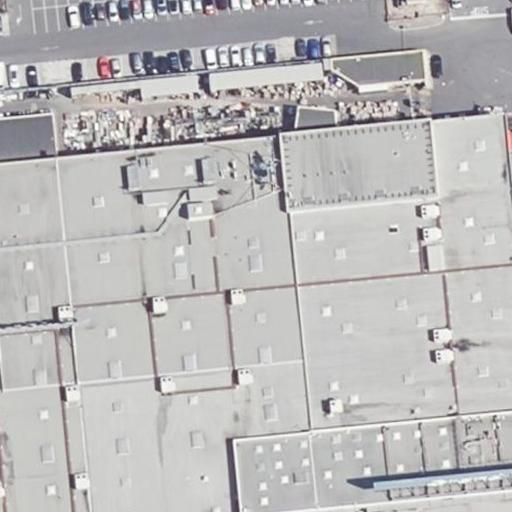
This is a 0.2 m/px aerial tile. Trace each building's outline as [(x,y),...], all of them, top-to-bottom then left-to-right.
[(361,90),(427,84),(424,54),(331,62),(332,72),(361,90)] [(211,79),(212,94),(326,83),(324,67),(211,79)] [(143,101),(201,95),(199,80),(142,86),(72,92),(73,99),(142,92),(143,101)] [(297,141),(338,137),(335,115),(299,112),(296,131),(297,141)] [(0,170),(58,165),(54,117),(0,122),(0,170)] [(511,511),(511,170),(507,121),(338,137),(297,141),(58,165),(0,170),(0,511),(511,511)]
